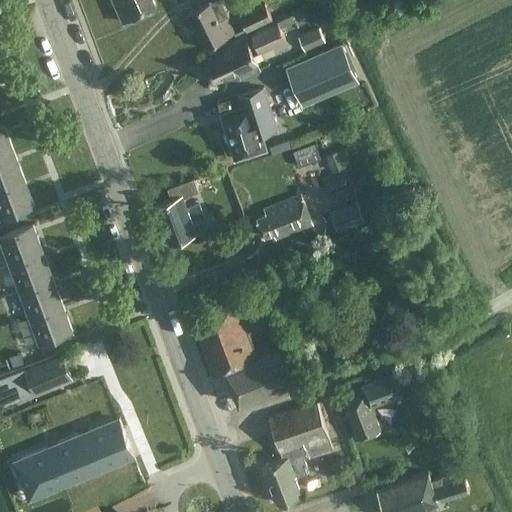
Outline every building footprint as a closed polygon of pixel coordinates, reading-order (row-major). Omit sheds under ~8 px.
[(156,7),(153,0),(113,0),(124,22),(156,7)] [(229,14),(221,0),(212,0),(188,12),(205,48),(234,32),(226,16),(229,14)] [(331,13),(325,0),(320,0),(303,8),(310,23),(331,13)] [(240,14),(248,30),(272,19),(264,3),(240,14)] [(262,50),(285,39),(280,28),(294,21),(291,14),(250,32),(253,38),(248,41),(245,36),(216,49),(218,54),(205,59),(215,81),(239,71),(241,76),(260,68),(256,60),(264,56),(262,50)] [(328,23),(334,36),(344,32),(338,19),(328,23)] [(326,40),(319,26),(298,35),(305,50),(326,40)] [(342,42),(287,66),(303,103),(359,79),(342,42)] [(241,106),(221,112),(235,158),(267,148),(262,133),(277,128),(264,86),(238,94),(241,105),(241,106)] [(0,157),(15,152),(5,125),(0,126),(0,157)] [(289,140),(270,147),(272,153),(291,147),(289,140)] [(322,158),(316,142),(293,150),(299,166),(322,158)] [(339,149),(325,155),(332,173),(345,167),(346,167),(339,149)] [(15,152),(0,157),(0,187),(25,179),(15,152)] [(352,183),(345,167),(322,178),(328,193),(352,183)] [(199,190),(194,178),(168,187),(171,198),(154,204),(168,244),(196,233),(192,222),(204,217),(198,202),(187,206),(183,196),(199,190)] [(25,179),(0,187),(0,214),(2,218),(35,206),(25,179)] [(313,223),(302,194),(264,208),(266,214),(257,217),(264,236),(274,232),(276,238),(313,223)] [(365,220),(358,200),(331,210),(339,230),(365,220)] [(0,238),(9,263),(43,250),(33,224),(0,235),(0,238)] [(43,250),(9,263),(19,290),(53,277),(43,250)] [(53,277),(19,290),(29,317),(63,304),(53,277)] [(258,357),(236,298),(192,318),(214,375),(228,369),(240,402),(293,381),(280,348),(258,357)] [(63,304),(29,317),(39,344),(73,331),(63,304)] [(23,362),(20,351),(10,355),(13,365),(23,362)] [(72,377),(63,352),(24,367),(28,377),(19,381),(23,392),(33,389),(34,392),(72,377)] [(436,400),(423,367),(407,373),(419,406),(436,400)] [(400,395),(391,373),(362,384),(366,394),(344,402),(358,438),(380,429),(371,405),(400,395)] [(333,449),(318,402),(269,417),(282,457),(264,465),(278,503),(301,494),(294,475),(306,471),(304,466),(307,465),(303,456),(308,454),(309,456),(333,449)] [(81,431),(21,456),(37,494),(89,473),(88,472),(134,452),(119,417),(82,433),(81,431)] [(441,469),(443,477),(458,472),(455,464),(441,469)] [(432,479),(429,470),(377,487),(385,511),(402,511),(439,500),(439,499),(471,489),(466,474),(444,481),(442,476),(432,479)]
